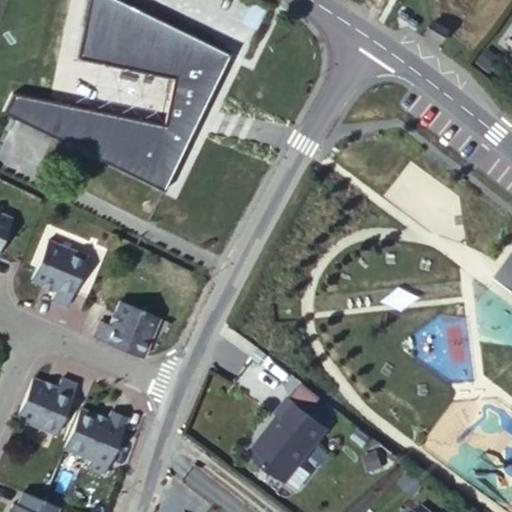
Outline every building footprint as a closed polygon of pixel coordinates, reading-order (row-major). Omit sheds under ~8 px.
[(222,54),(112,0),(80,0),(69,58),(164,78),(155,125),(5,93),(0,102),(0,114),(155,190),(222,54)] [(418,24),(412,34),(424,43),(431,33),(418,24)] [(0,249),(13,218),(0,212),(0,249)] [(88,253),(51,237),(34,275),(57,285),(53,295),(67,301),(88,253)] [(161,322),(123,306),(113,329),(103,325),(97,340),(144,360),(161,322)] [(21,387),(5,425),(42,441),(62,393),(48,387),(44,397),(21,387)] [(338,437),(300,405),(288,420),(291,423),(264,455),(265,462),(295,488),(338,437)] [(90,480),(113,426),(99,420),(95,430),(67,418),(51,456),(79,467),(76,475),(90,480)] [(39,511),(10,500),(4,511),(2,511),(0,511),(39,511)] [(436,511),(424,502),(416,511),(436,511)]
